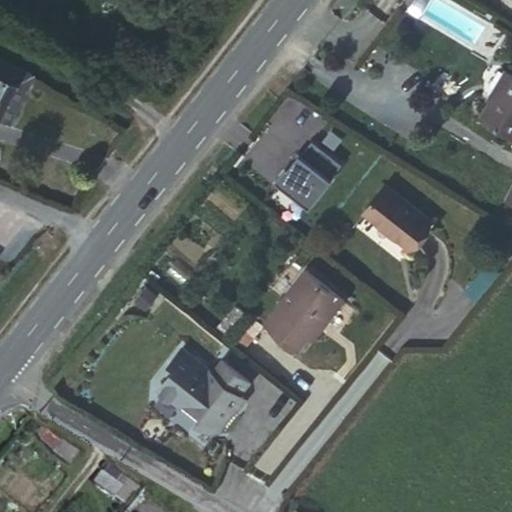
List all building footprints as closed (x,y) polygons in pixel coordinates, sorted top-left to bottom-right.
[(7,81),(13,67),(0,59),(0,108),(13,83),(7,81)] [(19,70),(13,67),(7,81),(13,83),(19,70)] [(511,73),(510,72),(484,119),(511,134),(511,73)] [(289,162),(278,176),(312,204),(334,177),(333,176),(344,162),(315,138),(304,151),(303,150),(291,163),(289,162)] [(301,148),(289,162),(291,163),(303,150),(301,148)] [(367,210),(395,232),(398,229),(415,243),(434,220),(388,184),(367,210)] [(398,229),(395,232),(413,246),(415,243),(398,229)] [(491,265),(469,291),(479,298),(500,273),(491,265)] [(323,316),(328,320),(346,294),(309,266),(267,320),(300,347),(312,331),(323,316)] [(316,335),(328,320),(323,316),(312,331),(316,335)] [(249,378),(223,357),(213,369),(182,344),(170,359),(176,364),(159,385),(173,397),(184,396),(204,411),(198,419),(209,429),(220,428),(234,408),(232,406),(241,394),(239,392),(249,378)] [(81,451),(62,439),(55,452),(73,463),(81,451)] [(103,476),(134,496),(140,489),(108,468),(103,476)] [(126,506),(134,496),(103,476),(101,475),(95,485),(126,506)]
